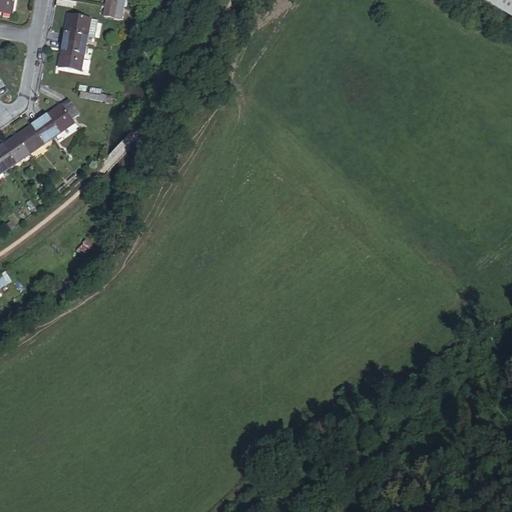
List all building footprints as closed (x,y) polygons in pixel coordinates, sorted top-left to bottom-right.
[(0,0),(0,20),(11,21),(13,0),(0,0)] [(511,0),(477,0),(511,21),(511,0)] [(118,4),(106,3),(106,15),(116,17),(118,4)] [(69,18),(66,43),(89,46),(90,40),(97,41),(99,22),(69,18)] [(89,46),(66,43),(63,71),(86,73),(89,46)] [(54,144),(77,127),(64,110),(41,126),(54,144)] [(23,141),(36,158),(54,144),(41,126),(23,141)] [(2,157),(16,174),(36,158),(23,141),(2,157)] [(0,185),(16,174),(2,157),(0,158),(0,185)] [(0,288),(12,283),(6,273),(0,275),(0,288)] [(335,374),(326,381),(337,399),(348,391),(335,374)]
